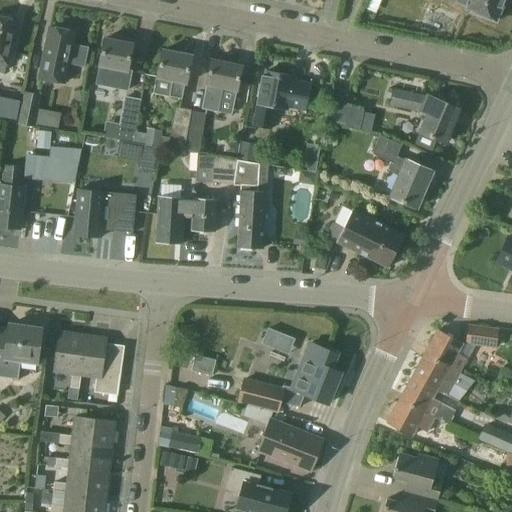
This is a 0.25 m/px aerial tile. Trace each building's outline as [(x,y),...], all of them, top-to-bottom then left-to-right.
[(466,9),(496,22),(505,0),(452,0),(467,6),(466,9)] [(0,70),(5,71),(15,21),(0,17),(0,70)] [(39,78),(64,84),(68,64),(84,67),(88,48),(72,45),(75,32),(50,27),(39,78)] [(105,39),(95,86),(128,92),(132,72),(127,71),(133,44),(130,44),(131,40),(119,38),(118,42),(105,39)] [(168,97),(182,100),(191,56),(163,50),(158,78),(172,80),(168,97)] [(201,109),(231,116),(242,67),(212,60),(201,109)] [(253,126),(271,130),(275,109),(286,111),(287,109),(306,113),(312,84),(292,80),(293,76),(266,71),(263,88),(260,87),(253,126)] [(393,90),(390,105),(421,112),(427,114),(419,132),(414,144),(431,152),(437,139),(445,143),(459,109),(427,96),(427,97),(393,90)] [(42,96),(24,92),(18,124),(35,128),(42,96)] [(118,129),(136,132),(142,99),(123,96),(118,129)] [(0,99),(0,117),(16,121),(19,103),(0,99)] [(330,124),(360,131),(364,111),(334,105),(330,124)] [(135,144),(184,151),(187,131),(191,110),(174,107),(169,138),(161,137),(162,131),(148,129),(147,134),(136,132),(135,144)] [(184,151),(198,154),(205,114),(191,112),(191,110),(187,131),(184,151)] [(391,197),(416,207),(432,172),(397,157),(402,146),(379,137),(371,155),(391,163),(388,171),(399,176),(391,197)] [(143,145),(139,170),(154,173),(158,148),(143,145)] [(233,184),(237,161),(213,157),(197,156),(196,182),(233,184)] [(237,247),(263,249),(268,166),(237,161),(233,184),(233,187),(240,187),(240,190),(237,247)] [(0,228),(20,231),(25,187),(23,186),(24,168),(2,165),(1,184),(0,184),(0,228)] [(74,235),(100,237),(104,192),(103,192),(105,171),(82,169),(80,190),(78,190),(74,235)] [(156,243),(182,244),(183,216),(186,218),(190,218),(192,216),(191,231),(215,232),(217,200),(196,199),(196,193),(193,190),(185,190),(182,192),(181,198),(159,197),(156,243)] [(336,242),(389,268),(404,236),(352,210),(336,242)] [(511,238),(508,236),(496,262),(511,269),(511,238)] [(0,338),(0,377),(18,380),(20,360),(36,363),(41,329),(10,325),(7,340),(0,338)] [(465,344),(496,348),(499,330),(468,325),(465,344)] [(438,331),(425,354),(458,373),(467,359),(457,353),(462,344),(438,331)] [(86,335),(58,332),(53,372),(72,374),(70,387),(70,388),(77,389),(79,389),(81,376),(80,376),(86,335)] [(107,338),(86,335),(80,376),(81,376),(96,378),(94,392),(117,396),(124,346),(107,344),(107,338)] [(327,404),(340,373),(331,369),(337,354),(310,343),(304,359),(292,388),(290,388),(282,386),(281,388),(283,389),(279,402),(299,407),(304,395),(327,404)] [(425,354),(412,377),(446,395),(458,373),(425,354)] [(412,377),(400,400),(434,419),(434,418),(447,426),(455,411),(432,399),(436,391),(446,396),(446,395),(412,377)] [(279,402),(283,389),(281,388),(244,379),(238,402),(277,412),(279,402)] [(189,409),(212,422),(218,413),(195,400),(189,409)] [(387,422),(412,436),(416,427),(426,432),(434,419),(400,400),(387,422)] [(71,441),(112,446),(115,421),(74,417),(72,436),(59,435),(58,444),(71,445),(71,441)] [(323,440),(270,419),(258,452),(310,472),(323,440)] [(478,440),(511,455),(511,436),(485,424),(478,440)] [(172,432),(168,446),(198,453),(201,438),(172,432)] [(69,465),(109,470),(112,446),(71,441),(71,445),(69,460),(56,458),(55,468),(68,469),(69,465)] [(186,457),(163,451),(160,465),(183,470),(186,457)] [(407,480),(403,493),(437,503),(443,481),(433,478),(438,460),(418,455),(417,458),(399,454),(393,477),(407,480)] [(66,489),(107,493),(109,470),(69,465),(68,469),(67,484),(54,482),(53,491),(66,493),(66,489)] [(288,509),(292,494),(279,490),(279,491),(258,485),(261,476),(231,468),(229,476),(226,489),(241,493),(237,509),(248,511),(285,511),(286,509),(288,509)] [(104,511),(107,493),(66,489),(66,493),(64,507),(51,506),(50,511),(104,511)] [(382,511),(434,511),(437,503),(403,493),(400,503),(386,499),(382,511)]
